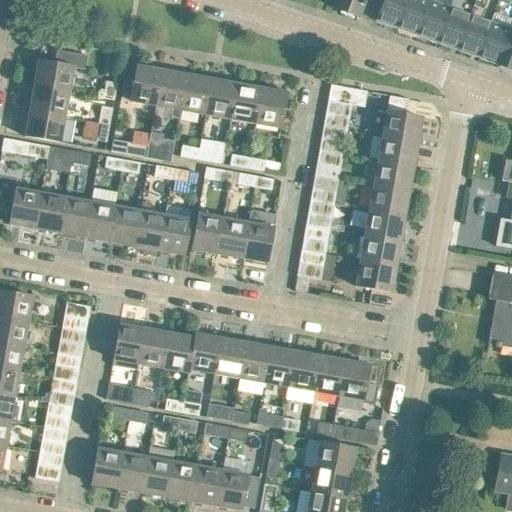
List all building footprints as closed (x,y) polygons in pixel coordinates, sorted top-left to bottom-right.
[(336,0),(333,9),(358,17),(362,6),(363,6),(364,2),(364,0),(336,0)] [(396,28),(406,0),(382,0),(375,21),(396,28)] [(417,35),(429,1),(425,0),(406,0),(396,28),(417,35)] [(437,43),(449,8),(429,1),(417,35),(437,43)] [(457,50),(470,16),(449,8),(437,43),(457,50)] [(478,57),(490,23),(470,16),(457,50),(478,57)] [(498,66),(511,29),(510,28),(509,30),(490,23),(478,57),(497,64),(497,65),(498,66)] [(511,29),(498,66),(511,70),(511,29)] [(68,93),(73,68),(84,70),(86,56),(56,51),(54,64),(38,61),(33,86),(68,93)] [(155,106),(162,71),(136,67),(134,79),(124,77),(121,94),(131,96),(130,102),(155,106)] [(180,111),(186,76),(162,71),(155,106),(180,111)] [(205,115),(211,80),(186,76),(180,111),(205,115)] [(230,120),(236,85),(211,80),(205,115),(230,120)] [(113,101),(117,84),(105,82),(102,99),(113,101)] [(254,124),(261,89),(236,85),(230,120),(254,124)] [(64,118),(68,93),(33,86),(29,111),(64,118)] [(280,129),(286,94),(261,89),(254,124),(280,129)] [(349,118),(351,105),(328,101),(325,114),(349,118)] [(109,126),(112,109),(101,107),(98,124),(109,126)] [(59,143),(64,118),(29,111),(24,137),(59,143)] [(417,144),(421,118),(386,112),(382,137),(417,144)] [(347,131),(349,118),(325,114),(323,127),(347,131)] [(106,143),(109,126),(98,124),(95,141),(106,143)] [(344,143),(347,131),(323,127),(321,139),(344,143)] [(412,168),(417,144),(382,137),(377,162),(412,168)] [(342,156),(344,143),(321,139),(319,151),(342,156)] [(146,159),(148,147),(113,141),(111,152),(129,155),(146,159)] [(46,160),(48,147),(23,143),(20,155),(46,160)] [(197,160),(199,149),(182,146),(180,157),(197,160)] [(162,161),(164,150),(148,147),(146,159),(162,161)] [(71,163),(73,152),(56,149),(54,160),(71,163)] [(213,163),(215,152),(199,149),(197,160),(213,163)] [(340,168),(342,156),(319,151),(316,164),(340,168)] [(88,166),(90,155),(73,152),(71,163),(88,166)] [(246,169),(248,158),(231,155),(229,166),(246,169)] [(121,172),(123,161),(106,157),(104,169),(121,172)] [(263,172),(265,161),(248,158),(246,169),(263,172)] [(500,219),(495,247),(511,249),(511,161),(505,160),(501,181),(511,183),(511,204),(509,221),(500,219)] [(138,175),(140,164),(123,161),(121,172),(138,175)] [(408,193),(412,168),(377,162),(373,187),(408,193)] [(338,180),(340,168),(316,164),(314,176),(338,180)] [(171,180),(173,169),(155,166),(153,177),(171,180)] [(229,184),(231,173),(205,168),(203,179),(229,184)] [(187,183),(189,172),(173,169),(171,180),(187,183)] [(254,188),(256,177),(239,174),(237,185),(254,188)] [(336,193),(338,180),(314,176),(312,189),(336,193)] [(271,191),(273,180),(256,177),(254,188),(271,191)] [(404,218),(408,193),(373,187),(368,212),(404,218)] [(34,229),(40,194),(15,189),(8,224),(34,229)] [(333,205),(336,193),(312,189),(310,201),(333,205)] [(59,234),(65,198),(40,194),(34,229),(59,234)] [(84,238),(90,203),(65,198),(59,234),(84,238)] [(331,218),(333,205),(310,201),(307,213),(331,218)] [(158,251),(164,216),(149,213),(151,204),(141,202),(139,212),(133,247),(143,249),(142,254),(155,257),(156,251),(158,251)] [(108,242),(115,207),(90,203),(84,238),(108,242)] [(133,247),(139,212),(115,207),(108,242),(133,247)] [(267,263),(273,228),(275,216),(250,212),(248,224),(241,259),(267,263)] [(399,243),(404,218),(368,212),(364,237),(399,243)] [(329,230),(331,218),(307,213),(305,226),(329,230)] [(216,254),(223,219),(197,215),(191,250),(216,254)] [(184,256),(190,221),(164,216),(158,251),(184,256)] [(241,259),(248,224),(223,219),(216,254),(241,259)] [(327,243),(329,230),(305,226),(303,238),(327,243)] [(395,268),(399,243),(364,237),(360,261),(395,268)] [(324,255),(327,243),(303,238),(301,251),(324,255)] [(322,267),(324,255),(301,251),(299,263),(322,267)] [(390,293),(395,268),(360,261),(355,287),(390,293)] [(320,281),(322,267),(299,263),(296,276),(320,281)] [(511,276),(511,277),(492,273),(488,299),(495,301),(487,344),(495,346),(495,347),(500,348),(501,347),(511,348),(511,276)] [(0,317),(27,323),(32,297),(0,291),(0,317)] [(87,321),(90,307),(66,303),(64,316),(87,321)] [(85,333),(87,321),(64,316),(61,329),(85,333)] [(0,343),(23,348),(27,323),(0,317),(0,343)] [(138,365),(145,330),(119,325),(111,366),(137,371),(138,365)] [(83,345),(85,333),(61,329),(59,341),(83,345)] [(163,369),(169,334),(145,330),(138,365),(163,369)] [(189,369),(194,338),(169,334),(163,369),(189,374),(189,369)] [(214,374),(220,339),(195,334),(194,338),(189,369),(214,374)] [(237,378),(244,343),(220,339),(214,374),(237,378)] [(81,358),(83,345),(59,341),(57,354),(81,358)] [(0,368),(18,372),(23,348),(0,343),(0,368)] [(264,383),(270,348),(244,343),(237,378),(264,383)] [(288,387),(294,352),(270,348),(264,383),(288,387)] [(313,392),(319,357),(294,352),(288,387),(313,392)] [(78,370),(81,358),(57,354),(55,366),(78,370)] [(338,397),(345,361),(319,357),(313,392),(338,397)] [(366,385),(370,366),(345,361),(338,397),(363,401),(363,400),(374,402),(374,403),(375,403),(378,386),(377,386),(377,387),(366,385)] [(76,383),(78,370),(55,366),(52,378),(76,383)] [(0,394),(14,397),(18,372),(0,368),(0,394)] [(74,395),(76,383),(52,378),(50,391),(74,395)] [(131,405),(133,394),(134,389),(108,385),(106,400),(131,405)] [(72,407),(74,395),(50,391),(48,403),(72,407)] [(0,420),(9,422),(14,397),(0,394),(0,420)] [(148,408),(150,397),(133,394),(131,405),(148,408)] [(181,414),(183,402),(166,399),(164,411),(181,414)] [(198,417),(200,405),(183,402),(181,414),(198,417)] [(69,420),(72,407),(48,403),(46,416),(69,420)] [(128,422),(130,411),(113,408),(111,419),(128,422)] [(232,411),(216,408),(214,419),(230,422),(232,411)] [(145,425),(147,414),(130,411),(128,422),(145,425)] [(248,425),(250,414),(232,411),(230,422),(248,425)] [(280,429),(282,418),(265,415),(264,426),(280,429)] [(67,432),(69,420),(46,416),(44,428),(67,432)] [(178,431),(180,419),(163,416),(161,428),(178,431)] [(297,432),(299,421),(282,418),(280,429),(297,432)] [(195,434),(197,422),(180,419),(178,431),(195,434)] [(365,423),(364,431),(378,434),(380,421),(372,419),(365,423)] [(0,445),(5,447),(9,422),(0,420),(0,445)] [(330,438),(332,425),(318,423),(316,436),(330,438)] [(227,439),(229,428),(204,424),(202,435),(227,439)] [(356,443),(358,430),(332,425),(330,438),(356,443)] [(65,445),(67,432),(44,428),(41,440),(65,445)] [(244,442),(246,431),(229,428),(227,439),(244,442)] [(63,457),(65,445),(41,440),(39,453),(63,457)] [(350,474),(355,449),(319,442),(315,468),(350,474)] [(279,462),(282,445),(271,443),(268,460),(279,462)] [(116,489),(122,454),(97,449),(90,484),(116,489)] [(60,469),(63,457),(39,453),(37,465),(60,469)] [(141,493),(147,458),(122,454),(116,489),(141,493)] [(511,490),(511,457),(500,455),(494,491),(510,494),(510,491),(511,490)] [(166,498),(172,463),(147,458),(141,493),(166,498)] [(276,479),(279,462),(268,460),(265,477),(276,479)] [(190,502),(197,467),(172,463),(166,498),(190,502)] [(58,483),(60,469),(37,465),(35,478),(58,483)] [(215,507),(222,471),(197,467),(190,502),(215,507)] [(346,499),(350,474),(315,468),(310,493),(346,499)] [(241,511),(247,476),(222,471),(215,507),(241,511)] [(269,511),(272,511),(277,487),(264,484),(259,510),(269,511)] [(343,511),(346,499),(310,493),(306,511),(343,511)]
